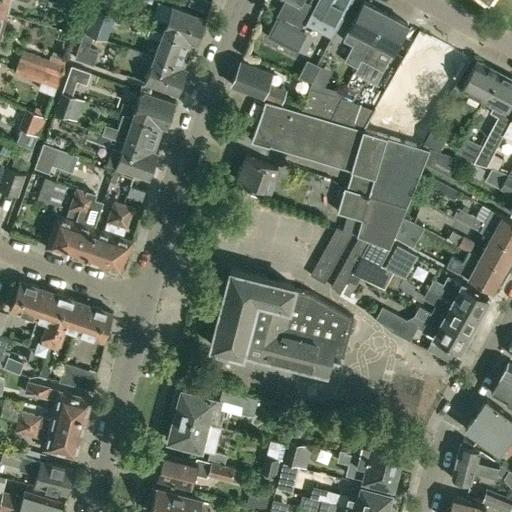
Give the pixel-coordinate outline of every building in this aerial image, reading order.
[(0,0),(0,10),(7,12),(10,0),(0,0)] [(206,17),(172,5),(159,0),(150,26),(192,42),(196,43),(206,17)] [(206,11),(209,0),(188,0),(187,4),(197,8),(206,11)] [(350,0),(316,0),(315,3),(309,0),(308,0),(285,0),(269,31),(297,46),(305,31),(299,29),(303,22),(331,37),(350,0)] [(357,65),(361,58),(385,11),(363,0),(348,29),(358,33),(345,59),(357,65)] [(100,23),(103,12),(92,8),(88,19),(100,23)] [(2,29),(7,12),(0,10),(0,43),(9,47),(14,33),(2,29)] [(393,51),(398,40),(407,23),(385,11),(361,58),(374,65),(383,46),(393,51)] [(184,65),(192,42),(150,26),(146,35),(159,40),(153,54),(184,65)] [(93,34),(84,31),(75,57),(93,64),(97,53),(87,49),(93,34)] [(20,60),(60,75),(66,59),(51,53),(49,58),(24,49),(20,60)] [(184,65),(153,54),(153,55),(141,51),(137,60),(149,65),(144,80),(178,93),(187,67),(184,65)] [(483,99),(499,70),(476,58),(466,76),(460,87),(483,99)] [(15,71),(42,81),(56,86),(60,75),(20,60),(15,71)] [(272,72),(259,67),(241,60),(231,84),(281,103),(286,90),(268,83),(272,72)] [(90,71),(72,65),(63,90),(72,93),(77,79),(86,83),(90,71)] [(330,118),(341,97),(344,91),(324,85),(332,69),(320,65),(311,83),(309,87),(301,110),(330,118)] [(460,145),(455,156),(486,165),(493,152),(503,133),(511,114),(505,110),(511,97),(511,77),(499,70),(483,99),(493,104),(490,110),(497,114),(477,153),(460,145)] [(175,101),(156,94),(141,89),(135,106),(111,98),(108,107),(123,112),(132,115),(162,125),(166,126),(175,101)] [(54,110),(70,115),(76,96),(61,91),(54,110)] [(362,128),(373,109),(341,97),(330,118),(362,128)] [(330,118),(301,110),(265,99),(251,139),(269,145),(269,144),(352,169),(347,185),(344,185),(337,209),(345,212),(362,217),(369,194),(407,205),(421,169),(429,148),(420,145),(401,139),(362,128),(330,118)] [(19,126),(22,127),(38,134),(46,115),(26,107),(19,126)] [(154,150),(162,125),(132,115),(123,112),(118,126),(109,123),(105,134),(111,136),(158,152),(158,151),(154,150)] [(511,114),(503,133),(511,138),(511,112),(511,114)] [(53,135),(51,141),(63,144),(65,137),(54,133),(53,135)] [(106,162),(149,177),(158,152),(111,136),(105,134),(102,143),(112,146),(106,162)] [(426,135),(420,145),(429,148),(455,156),(460,145),(435,137),(433,142),(427,140),(429,136),(426,135)] [(36,165),(49,170),(57,144),(44,140),(36,165)] [(0,151),(8,154),(11,145),(3,142),(0,151)] [(459,159),(430,149),(424,164),(449,177),(459,159)] [(493,152),(486,165),(492,166),(498,169),(504,158),(493,152)] [(278,166),(264,161),(246,154),(241,166),(239,165),(236,175),(238,176),(237,179),(244,182),(242,190),(260,196),(267,175),(274,177),(278,166)] [(483,171),(485,168),(481,166),(473,161),(470,166),(467,171),(474,175),(479,178),(480,176),(483,171)] [(25,172),(5,166),(0,180),(0,188),(18,194),(25,172)] [(511,175),(506,172),(498,169),(492,166),(485,178),(511,192),(511,205),(510,209),(511,210),(511,175)] [(62,205),(69,184),(47,177),(40,198),(62,205)] [(142,200),(145,190),(130,185),(127,195),(142,200)] [(65,252),(86,190),(76,186),(66,217),(56,213),(45,246),(65,252)] [(433,191),(425,186),(419,197),(427,201),(433,191)] [(86,190),(65,252),(83,258),(94,226),(103,201),(94,198),(95,193),(86,190)] [(362,217),(345,212),(341,228),(359,235),(369,240),(387,247),(389,248),(394,236),(402,214),(407,205),(369,194),(362,217)] [(103,265),(124,203),(114,199),(103,229),(94,226),(83,258),(103,265)] [(122,272),(133,239),(123,235),(133,206),(124,203),(103,265),(122,272)] [(490,235),(490,236),(511,247),(511,219),(482,203),(475,215),(458,206),(453,215),(490,235)] [(394,236),(413,247),(424,226),(402,214),(394,236)] [(451,229),(447,238),(458,244),(463,235),(451,229)] [(353,268),(369,240),(359,235),(331,286),(340,291),(344,285),(353,268)] [(469,250),(470,250),(474,241),(463,235),(458,244),(469,250)] [(503,269),(511,253),(511,247),(490,236),(479,255),(503,269)] [(369,240),(353,268),(370,278),(387,247),(369,240)] [(416,254),(397,244),(386,265),(405,275),(416,254)] [(479,255),(470,250),(469,250),(463,262),(452,256),(447,265),(492,290),(503,269),(479,255)] [(293,286),(293,284),(230,267),(222,297),(218,314),(210,344),(326,373),(331,352),(343,355),(353,315),(310,290),(293,286)] [(479,314),(488,297),(447,274),(442,283),(434,278),(429,287),(479,314)] [(38,317),(48,289),(19,279),(10,307),(38,317)] [(344,285),(340,291),(349,296),(352,290),(344,285)] [(469,332),(479,314),(429,287),(424,295),(448,308),(443,317),(469,332)] [(50,344),(66,295),(48,289),(38,317),(48,320),(40,341),(50,344)] [(76,330),(85,302),(66,295),(50,344),(58,347),(65,326),(76,330)] [(76,330),(84,333),(103,339),(113,311),(85,302),(76,330)] [(459,350),(469,332),(443,317),(420,304),(415,313),(427,319),(421,329),(459,350)] [(381,306),(375,317),(395,334),(408,340),(415,326),(416,324),(406,319),(381,306)] [(0,357),(3,358),(10,337),(0,334),(0,357)] [(395,345),(384,364),(426,388),(438,367),(417,355),(422,346),(408,340),(395,334),(390,342),(395,345)] [(22,357),(8,351),(3,364),(17,369),(22,358),(22,357)] [(511,361),(508,360),(500,376),(511,382),(511,361)] [(80,366),(65,361),(59,379),(74,384),(80,366)] [(371,383),(365,394),(389,407),(394,397),(415,409),(426,388),(384,364),(373,384),(371,383)] [(511,382),(500,376),(491,391),(511,402),(511,382)] [(28,380),(25,390),(46,396),(46,395),(55,398),(53,408),(87,416),(92,397),(28,380)] [(220,398),(201,393),(181,387),(178,398),(176,398),(172,413),(207,422),(220,426),(223,412),(217,410),(220,398)] [(263,399),(245,395),(227,390),(224,400),(248,406),(246,412),(259,415),(263,399)] [(511,416),(486,398),(475,413),(511,439),(511,416)] [(20,410),(17,420),(82,436),(87,416),(53,408),(50,418),(41,416),(41,415),(20,410)] [(207,422),(172,413),(168,426),(171,427),(168,438),(187,443),(206,448),(210,449),(208,459),(224,464),(227,453),(213,450),(220,426),(207,422)] [(511,439),(475,413),(465,427),(499,452),(503,445),(511,451),(511,439)] [(301,434),(305,419),(294,416),(290,431),(301,434)] [(17,420),(15,429),(36,434),(45,436),(42,447),(76,456),(82,436),(17,420)] [(404,441),(384,436),(375,434),(372,446),(349,440),(346,450),(398,464),(400,456),(403,457),(406,445),(403,444),(404,441)] [(479,448),(473,443),(465,437),(464,437),(462,443),(460,443),(457,454),(455,462),(451,477),(471,482),(475,466),(496,471),(501,475),(510,487),(511,487),(511,469),(483,450),(479,449),(479,448)] [(283,459),(283,461),(304,466),(309,447),(287,441),(283,459)] [(41,459),(24,455),(25,451),(7,446),(3,460),(20,465),(19,468),(37,472),(34,483),(47,487),(67,492),(74,467),(54,462),(41,458),(41,459)] [(280,449),(269,446),(263,470),(279,474),(283,461),(283,459),(278,457),(280,449)] [(396,471),(398,464),(346,450),(344,460),(354,463),(351,475),(392,485),(393,483),(396,484),(399,472),(396,471)] [(224,464),(208,459),(196,456),(195,460),(164,452),(161,464),(158,465),(156,471),(159,474),(158,477),(177,482),(190,486),(193,473),(206,476),(207,473),(230,478),(233,466),(228,464),(224,464)] [(295,478),(279,474),(276,485),(292,489),(295,478)] [(23,495),(3,489),(6,481),(0,479),(0,499),(1,499),(20,505),(41,511),(61,511),(65,500),(25,488),(23,495)] [(258,479),(250,508),(264,511),(265,511),(273,483),(258,479)] [(358,497),(335,491),(302,483),(299,493),(370,511),(385,511),(386,507),(389,508),(392,497),(389,496),(390,493),(361,486),(358,497)] [(207,500),(175,491),(155,486),(155,488),(152,487),(147,508),(149,508),(149,511),(153,511),(208,511),(210,510),(205,508),(207,500)] [(485,500),(509,510),(509,509),(511,500),(511,498),(486,488),(481,499),(485,500)] [(370,511),(299,493),(296,504),(321,511),(321,509),(331,511),(370,511)] [(472,496),(471,499),(453,495),(450,506),(448,507),(446,511),(508,511),(507,511),(509,510),(485,500),(481,499),(472,496)] [(269,511),(285,511),(288,502),(273,498),(269,511)] [(41,511),(20,505),(1,499),(0,501),(0,509),(9,511),(41,511)]
